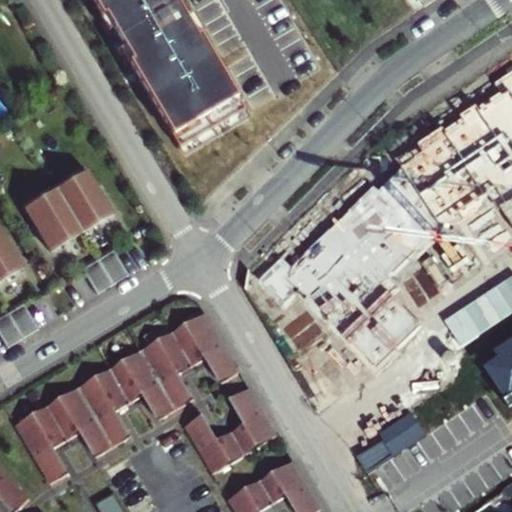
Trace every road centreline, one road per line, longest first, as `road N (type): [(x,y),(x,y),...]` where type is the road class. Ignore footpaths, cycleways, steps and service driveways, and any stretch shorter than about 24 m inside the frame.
road 1 (residential): [(500,0),(393,73),(200,264)]
road 2 (residential): [(200,264),(45,0)]
road 3 (residential): [(349,511),(200,264)]
road 4 (residential): [(200,264),(0,381)]
